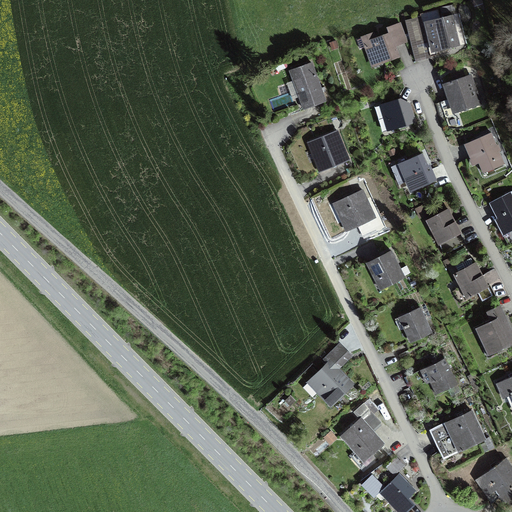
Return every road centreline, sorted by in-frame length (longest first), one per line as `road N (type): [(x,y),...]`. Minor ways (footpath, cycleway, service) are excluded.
road 1 (unclassified): [(0,188),(344,511)]
road 2 (residential): [(269,139),(376,357),(436,511)]
road 3 (primary): [(0,232),(275,511)]
road 4 (residential): [(414,70),(511,283)]
